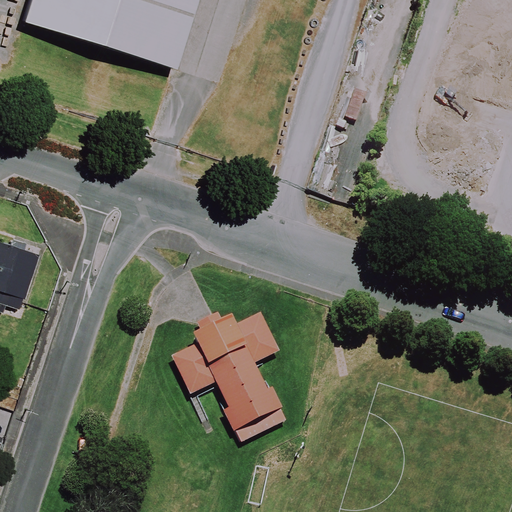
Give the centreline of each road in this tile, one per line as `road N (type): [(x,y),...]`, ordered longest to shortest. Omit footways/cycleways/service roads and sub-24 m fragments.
road 1 (residential): [(120,188),(511,321)]
road 2 (residential): [(17,511),(120,188)]
road 3 (residential): [(0,148),(120,188)]
